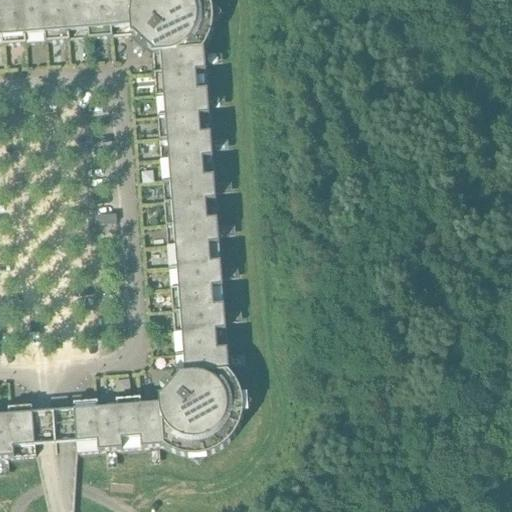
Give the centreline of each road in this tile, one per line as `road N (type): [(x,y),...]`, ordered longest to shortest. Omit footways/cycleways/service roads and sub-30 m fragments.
road 1 (residential): [(47,373),(124,367),(139,355),(118,88),(95,74),(0,82)]
road 2 (residential): [(59,511),(47,373)]
